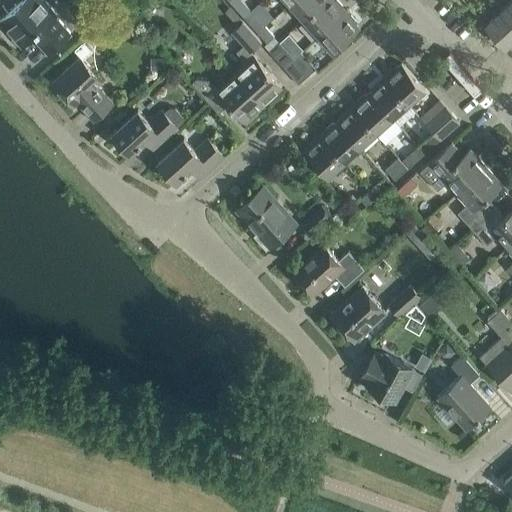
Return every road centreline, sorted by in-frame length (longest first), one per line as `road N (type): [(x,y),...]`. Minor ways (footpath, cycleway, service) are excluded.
road 1 (residential): [(511,429),(460,470),(325,409),(306,346),(178,220)]
road 2 (residential): [(178,220),(412,8)]
road 3 (residential): [(178,220),(142,211),(89,170),(0,70)]
road 4 (residential): [(498,103),(412,8)]
